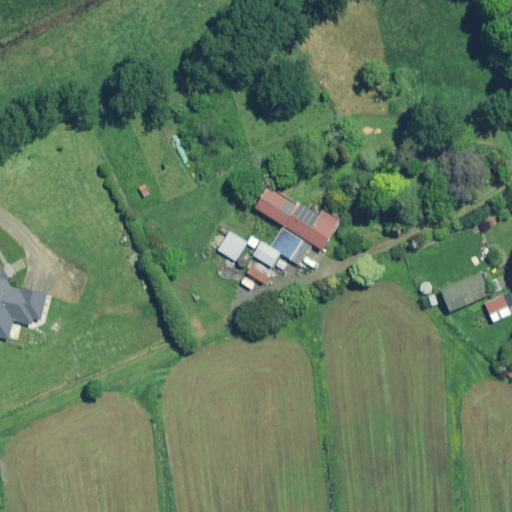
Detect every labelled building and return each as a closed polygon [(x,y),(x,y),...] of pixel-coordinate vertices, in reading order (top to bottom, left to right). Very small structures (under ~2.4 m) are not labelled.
[(319,218),(267,187),(253,211),(282,228),(270,249),(291,262),(304,241),(323,252),(340,222),(323,212),(319,218)] [(246,244),(230,234),(218,252),(235,263),(246,244)] [(280,255),(261,244),(253,258),(272,269),(280,255)] [(269,277),(251,266),(246,275),(263,286),(269,277)] [(489,297),(480,276),(441,293),(450,314),(489,297)] [(250,293),(255,286),(245,278),(239,286),(250,293)] [(424,312),(438,306),(428,284),(414,290),(424,312)] [(508,309),(503,297),(484,306),(489,317),(508,309)]
